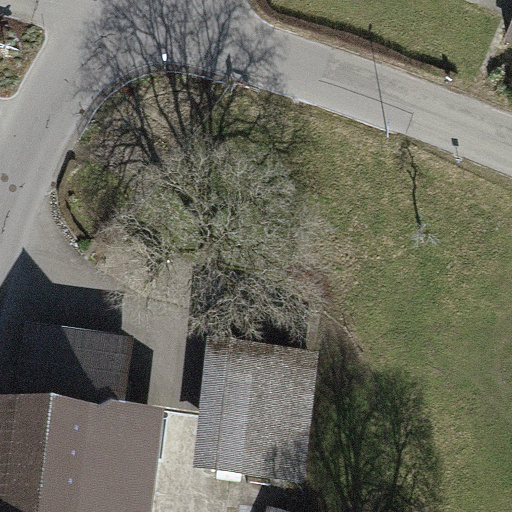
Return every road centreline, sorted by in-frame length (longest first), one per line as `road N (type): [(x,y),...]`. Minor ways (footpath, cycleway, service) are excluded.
road 1 (tertiary): [(127,7),(511,159)]
road 2 (tertiary): [(127,7),(12,191)]
